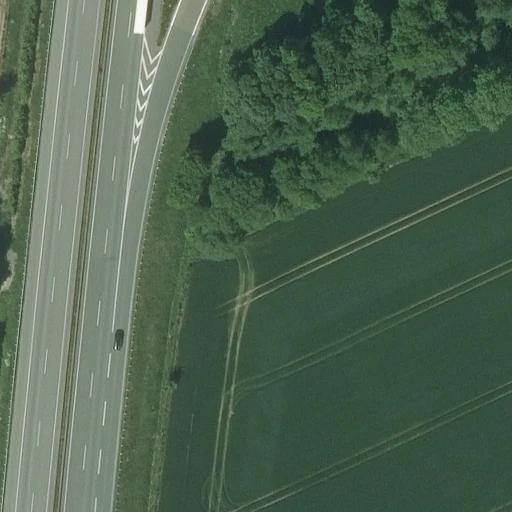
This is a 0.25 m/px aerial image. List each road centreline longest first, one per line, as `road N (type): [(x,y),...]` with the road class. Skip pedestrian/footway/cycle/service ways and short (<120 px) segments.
road 1 (motorway): [(76,0),(22,511)]
road 2 (motorway): [(109,250),(194,0)]
road 3 (motorway): [(84,511),(109,250)]
road 4 (motorway): [(109,250),(140,0)]
